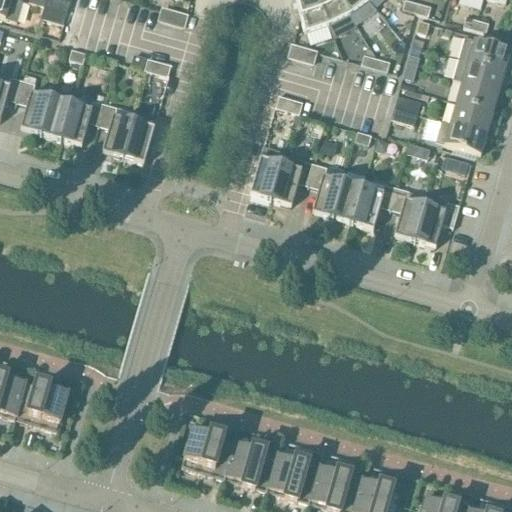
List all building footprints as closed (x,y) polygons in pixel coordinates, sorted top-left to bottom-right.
[(10,3),(0,0),(0,23),(15,28),(21,7),(10,3)] [(299,24),(303,38),(303,40),(327,31),(313,0),(299,0),(294,2),(299,24)] [(313,0),(327,31),(348,21),(335,0),(313,0)] [(335,0),(348,21),(368,6),(362,0),(335,0)] [(483,0),(482,3),(504,9),(506,0),(483,0)] [(46,1),(43,12),(66,19),(69,7),(46,1)] [(401,15),(414,19),(417,9),(404,5),(401,15)] [(414,19),(426,22),(429,12),(417,9),(414,19)] [(39,24),(62,31),(66,19),(43,12),(39,24)] [(181,33),(185,21),(162,14),(158,26),(181,33)] [(462,32),(473,36),(476,26),(465,22),(462,32)] [(418,26),(414,38),(425,41),(428,29),(418,26)] [(476,26),(473,36),(484,39),(487,29),(476,26)] [(464,43),(458,64),(503,77),(509,56),(464,43)] [(288,63),(311,69),(314,57),(291,51),(288,63)] [(82,69),(84,59),(71,55),(68,65),(82,69)] [(133,60),(131,68),(129,72),(141,75),(144,64),(133,60)] [(408,60),(405,72),(415,75),(418,63),(408,60)] [(359,71),(372,74),(375,64),(362,61),(359,71)] [(143,76),(167,83),(171,71),(146,64),(143,76)] [(375,64),(372,74),(385,78),(388,68),(375,64)] [(452,85),(461,88),(497,98),(503,77),(458,64),(452,85)] [(412,87),(415,75),(405,72),(401,84),(412,87)] [(39,142),(51,103),(50,102),(50,104),(31,98),(36,83),(23,80),(21,86),(15,109),(25,112),(19,135),(39,141),(39,142)] [(0,121),(4,106),(15,109),(21,86),(9,83),(7,91),(0,89),(0,121)] [(400,88),(399,92),(406,94),(413,96),(414,94),(414,92),(400,88)] [(461,88),(455,109),(491,119),(497,98),(461,88)] [(406,94),(405,99),(419,103),(421,98),(413,96),(406,94)] [(51,103),(39,142),(40,142),(40,141),(59,146),(58,147),(59,148),(70,109),(71,110),(73,101),(53,95),(51,103)] [(277,101),(273,113),(294,119),(298,121),(301,108),(277,101)] [(396,102),(393,113),(416,120),(419,108),(396,102)] [(70,109),(59,148),(60,147),(80,152),(86,130),(97,133),(104,110),(91,106),(89,115),(71,110),(70,109)] [(455,109),(449,129),(485,140),(491,119),(455,109)] [(121,165),(132,126),(132,127),(113,122),(116,113),(104,110),(97,133),(107,136),(101,158),(121,164),(121,165)] [(412,132),(416,120),(393,113),(389,125),(412,132)] [(294,119),(292,127),(300,130),(302,122),(298,121),(294,119)] [(132,126),(121,165),(122,166),(122,164),(142,170),(153,133),(133,127),(133,126),(132,126)] [(485,140),(449,129),(440,127),(434,148),(479,161),(485,140)] [(370,142),(356,137),(353,147),(367,151),(370,142)] [(377,144),(374,154),(384,157),(387,147),(377,144)] [(322,145),(319,156),(333,160),(336,149),(322,145)] [(269,208),(270,207),(290,213),(296,191),(306,193),(313,170),(301,167),(282,161),(280,169),(269,208)] [(439,161),(436,172),(446,175),(450,165),(439,161)] [(268,208),(269,208),(280,169),(279,169),(279,170),(259,164),(248,201),(268,207),(268,208)] [(461,167),(458,178),(466,181),(469,169),(461,167)] [(330,225),(331,226),(342,186),(341,187),(323,182),(325,174),(313,170),(306,193),(317,196),(311,219),(331,224),(330,225)] [(342,186),(331,226),(332,226),(332,225),(350,230),(350,231),(362,192),(361,192),(361,193),(343,188),(343,187),(342,186)] [(362,192),(350,231),(351,231),(352,230),(372,236),(378,214),(388,217),(395,194),(383,190),(381,199),(362,193),(362,192)] [(412,249),(413,249),(426,202),(395,194),(388,217),(399,220),(393,242),(413,248),(412,249)] [(426,202),(413,249),(414,248),(434,254),(440,231),(451,235),(458,211),(426,202)] [(0,421),(13,425),(24,388),(6,383),(7,377),(0,375),(0,421)] [(24,388),(13,425),(56,438),(67,400),(48,395),(50,389),(37,386),(35,391),(24,388)] [(180,473),(223,485),(234,448),(222,445),(224,439),(211,436),(210,441),(191,435),(180,473)] [(26,439),(23,450),(32,452),(35,441),(26,439)] [(234,448),(223,485),(241,491),(241,492),(254,495),(254,494),(265,498),(276,460),(265,457),(266,451),(253,448),(252,453),(234,448)] [(276,460),(265,498),(283,503),(283,504),(296,507),(307,510),(318,472),(307,469),(309,463),(296,460),(294,465),(276,460)] [(318,472),(307,510),(315,511),(352,511),(360,484),(349,481),(351,476),(338,472),(336,477),(318,472)] [(360,484),(352,511),(399,511),(403,496),(392,493),(393,488),(380,484),(379,489),(360,484)] [(457,511),(456,511),(457,506),(444,503),(443,508),(424,503),(421,511),(457,511)]
